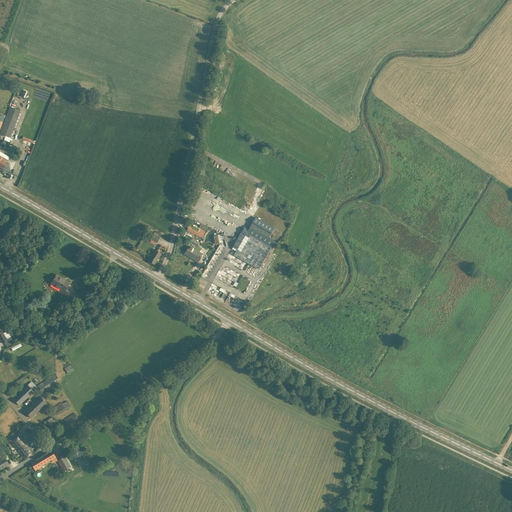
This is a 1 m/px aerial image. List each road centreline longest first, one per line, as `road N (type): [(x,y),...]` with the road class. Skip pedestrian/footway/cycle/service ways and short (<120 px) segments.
road 1 (track): [(257,328),(271,316),(317,310),(352,285),(355,267),(337,220),(387,178),(369,113),(388,66),(461,58),(511,3)]
road 2 (secondary): [(511,470),(227,320)]
road 3 (unclassified): [(157,278),(216,19),(233,0)]
road 4 (track): [(238,333),(185,390),(179,414),(184,438),(236,482),(253,511)]
road 5 (unclassified): [(46,449),(212,340),(227,320)]
road 6 (secondary): [(157,278),(0,186)]
